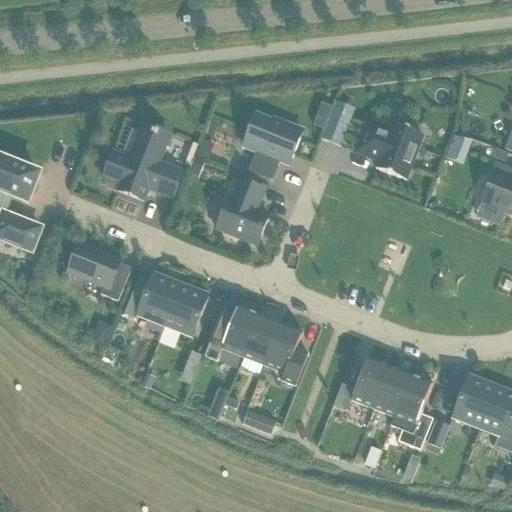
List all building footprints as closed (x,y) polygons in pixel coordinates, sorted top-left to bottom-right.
[(327,121),(316,117),(313,126),(323,130),(327,121)] [(248,172),(272,182),(278,169),(275,168),(278,161),(289,166),(302,133),(273,122),(271,127),(254,120),(243,147),(256,152),(248,172)] [(329,121),(321,140),(340,147),(347,128),(329,121)] [(405,182),(422,137),(393,125),(389,136),(367,127),(356,154),(378,162),(375,170),(405,182)] [(183,174),(158,165),(168,139),(143,129),(130,161),(113,155),(103,180),(120,186),(118,192),(143,202),(148,190),(173,200),(183,174)] [(455,133),(447,155),(465,161),(473,139),(455,133)] [(202,141),(196,156),(208,161),(214,146),(202,141)] [(508,155),(496,150),(492,159),(505,164),(508,155)] [(188,174),(198,178),(205,163),(195,158),(188,174)] [(27,204),(38,176),(0,160),(0,241),(31,254),(40,230),(6,216),(13,198),(27,204)] [(511,170),(497,165),(493,175),(496,177),(486,203),(511,213),(511,170)] [(264,191),(240,182),(232,203),(228,201),(216,231),(257,247),(269,218),(256,212),(264,191)] [(121,263),(79,246),(68,275),(104,289),(101,296),(118,303),(132,270),(120,265),(121,263)] [(181,287),(153,276),(137,317),(165,328),(181,287)] [(209,298),(181,287),(165,328),(193,339),(209,298)] [(239,309),(238,308),(221,352),(222,352),(222,351),(243,359),(259,318),(239,309)] [(281,326),(259,318),(243,359),(265,368),(281,326)] [(303,335),(281,326),(265,368),(284,376),(282,383),(295,388),(308,356),(297,352),(303,335)] [(192,353),(184,372),(195,376),(202,357),(192,353)] [(390,369),(368,361),(350,402),(373,411),(390,369)] [(411,378),(390,369),(373,411),(393,419),(411,378)] [(146,375),(141,387),(150,391),(155,379),(146,375)] [(432,386),(411,378),(393,419),(390,428),(402,433),(397,444),(420,453),(433,421),(421,416),(433,386),(432,385),(432,386)] [(496,389),(468,378),(452,419),(480,430),(496,389)] [(511,431),(511,395),(496,389),(480,430),(508,441),(511,431)] [(225,407),(228,399),(216,395),(213,402),(225,407)] [(236,411),(239,404),(228,399),(225,407),(236,411)] [(248,412),(243,426),(253,430),(256,421),(258,416),(248,412)] [(450,426),(436,421),(427,445),(440,450),(450,426)] [(375,470),(380,456),(371,452),(365,466),(375,470)] [(412,457),(408,466),(416,470),(420,460),(412,457)] [(494,475),(490,487),(504,492),(509,480),(494,475)]
